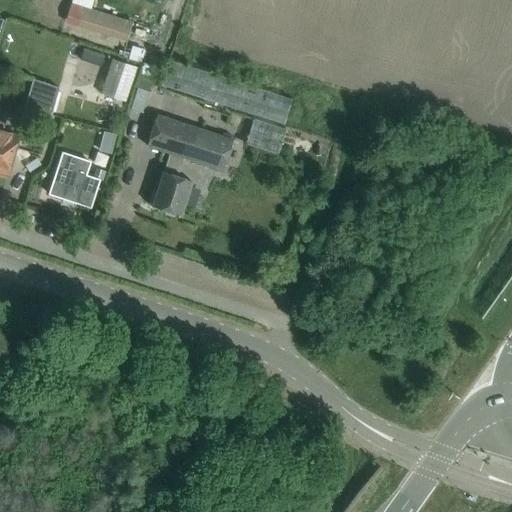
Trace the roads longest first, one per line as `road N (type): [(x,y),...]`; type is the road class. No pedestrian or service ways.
road 1 (residential): [(0,219),(277,309),(282,355)]
road 2 (unclassified): [(282,355),(0,264)]
